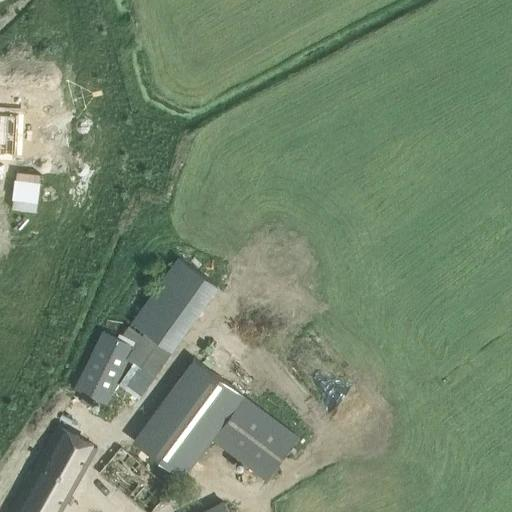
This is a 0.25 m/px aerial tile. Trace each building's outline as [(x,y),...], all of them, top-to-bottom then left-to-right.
[(0,112),(0,152),(16,154),(18,114),(0,112)] [(219,282),(178,254),(132,320),(173,349),(219,282)] [(173,349),(132,320),(123,331),(141,344),(130,358),(134,361),(120,381),(140,395),(173,349)] [(74,387),(109,403),(136,344),(101,328),(74,387)] [(194,359),(134,440),(183,476),(212,438),(267,479),(299,437),(194,359)] [(58,425),(8,511),(60,511),(97,446),(58,425)] [(229,511),(225,502),(205,511),(229,511)]
